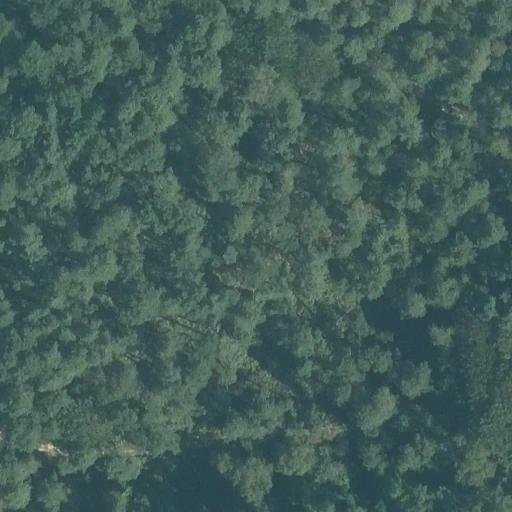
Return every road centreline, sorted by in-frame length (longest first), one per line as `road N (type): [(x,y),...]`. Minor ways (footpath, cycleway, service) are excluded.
road 1 (track): [(0,436),(104,462),(156,449),(511,410)]
road 2 (track): [(511,141),(236,0)]
